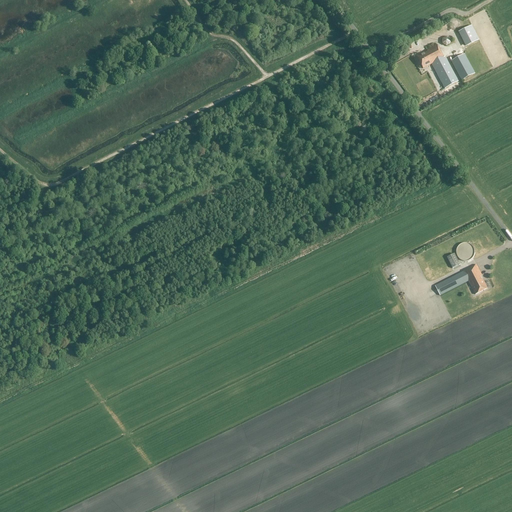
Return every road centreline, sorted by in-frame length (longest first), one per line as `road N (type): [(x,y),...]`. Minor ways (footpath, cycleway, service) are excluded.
road 1 (track): [(0,150),(51,185),(266,76)]
road 2 (unclassified): [(511,238),(332,0)]
road 3 (track): [(87,381),(185,511)]
